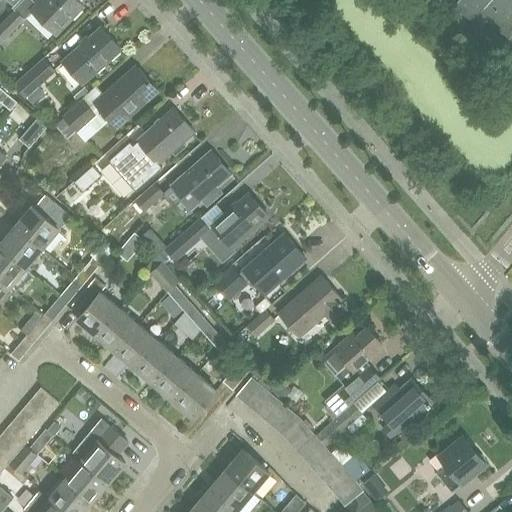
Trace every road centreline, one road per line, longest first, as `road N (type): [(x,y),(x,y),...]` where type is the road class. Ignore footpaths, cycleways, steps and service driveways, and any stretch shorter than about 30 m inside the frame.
road 1 (tertiary): [(511,354),(197,0)]
road 2 (residential): [(136,511),(182,456),(49,343),(43,350)]
